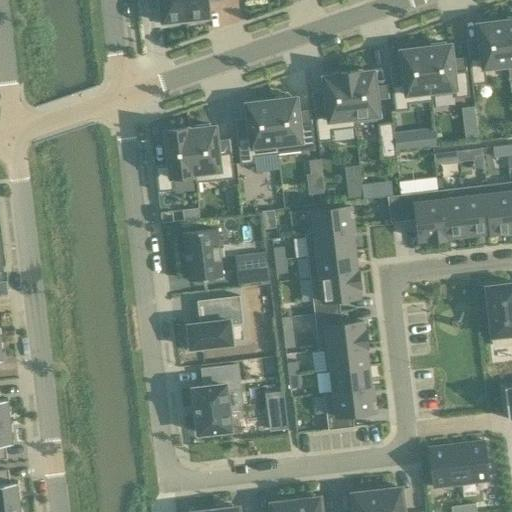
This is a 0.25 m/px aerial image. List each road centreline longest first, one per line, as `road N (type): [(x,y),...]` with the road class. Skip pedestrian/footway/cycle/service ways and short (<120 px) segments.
road 1 (residential): [(121,97),(165,463),(173,476),(390,456),(404,448),(397,276),(511,258)]
road 2 (residential): [(15,131),(55,511)]
road 3 (residential): [(121,97),(404,0)]
